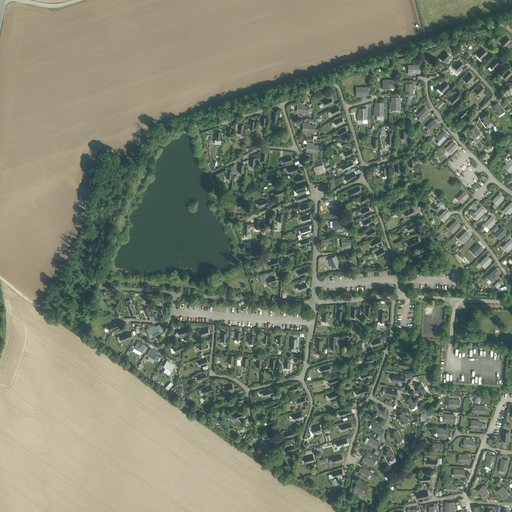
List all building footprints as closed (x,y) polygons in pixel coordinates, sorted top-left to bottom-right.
[(506,36),(500,42),(506,47),(511,41),(506,36)] [(483,48),(476,54),(482,60),(488,53),(483,48)] [(446,51),(440,58),(445,63),(451,57),(446,51)] [(495,59),(488,65),(494,71),(500,64),(495,59)] [(460,60),(453,66),(459,72),(465,65),(460,60)] [(420,65),(410,66),(410,72),(409,72),(409,74),(415,74),(415,73),(420,73),(420,65)] [(511,72),(508,68),(501,75),(507,80),(511,75),(511,72)] [(470,73),(463,79),(469,85),(475,78),(470,73)] [(394,80),(385,80),(385,87),(384,87),(384,89),(388,89),(388,87),(394,87),(394,80)] [(445,80),(438,88),(444,93),(451,86),(445,80)] [(413,84),(406,84),(406,93),(413,93),(413,95),(414,95),(414,88),(413,88),(413,84)] [(480,84),(474,91),(480,96),(486,90),(480,84)] [(368,87),(359,88),(359,94),(357,94),(357,96),(361,96),(361,95),(368,94),(368,87)] [(455,93),(449,100),(454,105),(461,99),(455,93)] [(331,98),(323,101),(326,106),(334,103),(331,98)] [(393,98),(392,102),(391,102),(391,109),(396,110),(396,107),(399,107),(400,98),(393,98)] [(498,102),(492,107),(497,114),(503,110),(498,102)] [(384,103),(376,103),(376,107),(374,107),(374,116),(376,116),(376,113),(383,113),(383,116),(384,116),(384,113),(383,113),(383,108),(384,108),(384,103)] [(305,105),(298,104),(297,112),(308,113),(309,107),(304,106),(305,105)] [(338,106),(331,110),(333,115),(341,111),(338,106)] [(465,106),(458,113),(463,119),(471,111),(465,106)] [(431,113),(425,108),(419,113),(422,116),(419,119),(422,122),(431,113)] [(367,109),(360,109),(360,116),(358,116),(358,119),(360,119),(360,118),(364,118),(364,120),(367,120),(368,118),(367,118),(367,109)] [(487,114),(480,118),(485,126),(492,121),(487,114)] [(342,117),(334,121),(337,126),(344,122),(342,117)] [(434,119),(427,126),(430,129),(427,131),(431,135),(440,125),(434,119)] [(310,124),(304,123),(304,125),(305,125),(304,129),(303,128),(303,131),(314,132),(314,126),(310,125),(310,124)] [(475,126),(468,130),(474,138),(480,133),(475,126)] [(345,128),(337,131),(340,136),(348,133),(345,128)] [(444,131),(438,136),(440,139),(437,143),(440,146),(442,143),(441,142),(446,138),(445,136),(447,134),(444,131)] [(348,138),(341,142),(343,147),(351,143),(348,138)] [(453,142),(448,147),(450,150),(449,152),(451,154),(456,149),(455,148),(457,145),(453,142)] [(318,146),(311,145),(311,143),(308,143),(307,145),(309,145),(308,151),(317,152),(318,146)] [(352,149),(344,152),(346,158),(354,154),(352,149)] [(352,161),(341,166),(344,171),(355,166),(352,161)] [(323,164),(314,167),(316,175),(325,172),(323,164)] [(298,165),(288,168),(290,174),(299,171),(298,165)] [(355,172),(344,177),(347,182),(357,177),(355,172)] [(359,186),(351,190),(354,195),(361,191),(359,186)] [(284,188),(274,191),(276,196),(285,193),(284,188)] [(468,194),(465,191),(459,197),(462,199),(460,201),(462,203),(467,198),(466,197),(468,194)] [(500,193),(494,199),(497,202),(493,205),(496,208),(498,206),(497,205),(502,200),(501,199),(503,197),(500,193)] [(366,195),(359,199),(361,204),(369,200),(366,195)] [(405,196),(397,200),(400,205),(408,201),(405,196)] [(266,199),(258,201),(260,207),(268,204),(266,199)] [(440,200),(437,203),(443,209),(446,206),(440,200)] [(368,206),(361,210),(363,215),(371,211),(368,206)] [(481,206),(474,213),(477,216),(475,217),(477,220),(485,212),(483,211),(485,210),(481,206)] [(413,208),(404,212),(407,217),(415,213),(413,208)] [(446,209),(440,215),(443,218),(442,219),(444,221),(449,216),(448,215),(450,213),(446,209)] [(310,215),(301,217),(303,223),(311,220),(310,215)] [(491,217),(484,224),(489,228),(492,226),(495,223),(494,221),(495,220),(491,217)] [(371,218),(363,221),(365,227),(373,223),(371,218)] [(456,220),(450,226),(453,229),(451,230),(453,232),(458,227),(457,226),(460,224),(456,220)] [(415,222),(407,226),(410,231),(417,228),(415,222)] [(309,226),(301,229),(303,234),(311,232),(309,226)] [(502,227),(496,233),(499,236),(497,237),(499,239),(504,234),(503,233),(505,231),(502,227)] [(374,228),(366,232),(369,237),(376,233),(374,228)] [(466,231),(461,237),(463,239),(462,241),(464,243),(469,238),(468,237),(470,235),(466,231)] [(510,232),(503,238),(505,240),(511,235),(510,232)] [(380,237),(370,242),(373,247),(382,243),(380,237)] [(417,237),(409,241),(411,246),(420,242),(417,237)] [(511,240),(510,239),(505,245),(504,245),(502,246),(505,250),(506,249),(508,251),(511,247),(511,245),(511,244),(511,240)] [(479,244),(473,249),(475,252),(474,253),(476,255),(481,250),(480,249),(482,247),(479,244)] [(293,248),(285,251),(286,256),(295,254),(293,248)] [(383,248),(375,252),(378,257),(386,253),(383,248)] [(424,249),(416,253),(419,258),(426,254),(424,249)] [(355,255),(350,257),(354,265),(359,263),(355,255)] [(336,256),(331,258),(335,266),(340,264),(336,256)] [(487,256),(481,262),(484,264),(483,266),(485,268),(490,263),(489,262),(491,259),(487,256)] [(277,258),(268,261),(270,267),(279,264),(277,258)] [(306,268),(298,271),(300,276),(308,273),(306,268)] [(496,268),(487,276),(492,281),(501,273),(496,268)] [(275,276),(267,279),(269,284),(277,282),(275,276)] [(306,283),(298,286),(300,291),(308,288),(306,283)] [(118,305),(113,307),(116,315),(121,313),(118,305)] [(133,306),(128,308),(131,316),(136,314),(133,306)] [(149,306),(143,308),(146,316),(152,314),(149,306)] [(164,307),(158,309),(161,317),(167,315),(164,307)] [(119,321),(111,324),(113,330),(121,327),(119,321)] [(159,325),(155,327),(155,326),(151,327),(149,328),(149,329),(147,330),(150,337),(162,331),(159,325)] [(186,328),(178,331),(180,336),(188,333),(186,328)] [(208,328),(200,331),(202,336),(210,333),(208,328)] [(131,332),(123,335),(125,340),(133,337),(131,332)] [(380,338),(372,341),(373,346),(382,344),(380,338)] [(338,339),(330,339),(329,349),(337,350),(338,339)] [(146,345),(138,341),(134,348),(142,352),(146,345)] [(185,343),(177,346),(179,351),(187,348),(185,343)] [(207,343),(199,346),(201,351),(209,348),(207,343)] [(159,353),(151,348),(147,355),(155,360),(159,353)] [(375,355),(364,358),(366,363),(376,360),(375,355)] [(206,358),(198,361),(200,366),(208,363),(206,358)] [(409,361),(399,359),(398,367),(408,368),(409,361)] [(176,364),(167,360),(164,367),(172,371),(176,364)] [(330,364),(320,367),(322,373),(332,369),(330,364)] [(369,371),(361,374),(363,379),(371,377),(369,371)] [(206,373),(197,376),(199,381),(208,378),(206,373)] [(405,375),(395,374),(394,381),(404,383),(405,375)] [(337,376),(329,379),(330,384),(339,382),(337,376)] [(167,390),(173,384),(170,381),(164,387),(167,390)] [(427,392),(421,383),(414,387),(420,396),(427,392)] [(232,384),(224,387),(226,392),(234,390),(232,384)] [(297,384),(289,387),(291,392),(299,389),(297,384)] [(210,386),(202,389),(204,394),(212,391),(210,386)] [(366,387),(356,390),(357,396),(368,392),(366,387)] [(397,389),(387,388),(385,395),(396,397),(397,389)] [(271,389),(263,391),(265,397),(273,394),(271,389)] [(336,391),(328,394),(330,399),(338,397),(336,391)] [(243,395),(232,399),(234,404),(245,401),(243,395)] [(304,396),(296,399),(298,404),(306,402),(304,396)] [(417,405),(411,396),(405,400),(410,409),(417,405)] [(245,409),(233,413),(236,421),(248,417),(245,409)] [(348,409),(339,411),(341,417),(350,414),(348,409)] [(386,414),(379,410),(376,414),(379,416),(378,417),(387,422),(389,419),(384,417),(386,414)] [(409,420),(403,411),(396,415),(402,424),(409,420)] [(301,412),(293,415),(295,420),(303,418),(301,412)] [(274,417),(266,420),(268,425),(276,422),(274,417)] [(382,426),(372,421),(370,424),(373,425),(371,429),(381,434),(384,429),(382,428),(382,426)] [(351,422),(341,426),(343,431),(353,428),(351,422)] [(320,424),(311,427),(313,434),(322,432),(320,424)] [(296,429),(288,431),(290,437),(298,434),(296,429)] [(402,439),(396,430),(390,434),(395,443),(402,439)] [(272,432),(264,435),(266,440),(274,438),(272,432)] [(379,442),(370,438),(367,444),(376,448),(379,442)] [(346,439),(336,442),(338,447),(348,444),(346,439)] [(294,444),(286,447),(288,452),(296,450),(294,444)] [(390,448),(383,452),(389,461),(396,457),(390,448)] [(379,458),(369,452),(368,455),(367,454),(364,459),(372,463),(373,460),(375,460),(376,459),(377,460),(379,458)] [(313,454),(304,457),(306,464),(315,462),(313,454)] [(495,456),(488,454),(486,461),(487,461),(485,465),(492,467),(493,462),(495,456)] [(342,455),(331,458),(333,463),(343,460),(342,455)] [(437,458),(426,458),(426,465),(437,466),(437,458)] [(509,461),(502,459),(501,462),(501,463),(499,470),(506,472),(508,467),(507,467),(509,461)] [(363,470),(361,468),(358,473),(365,477),(367,473),(372,476),(373,473),(364,468),(363,470)] [(342,469),(332,472),(334,478),(344,475),(342,469)] [(430,474),(419,475),(420,482),(431,482),(430,474)] [(369,488),(359,482),(358,484),(357,483),(354,490),(361,494),(362,492),(366,494),(369,488)] [(486,490),(483,486),(481,488),(482,490),(479,492),(482,496),(481,496),(484,499),(489,495),(486,490)] [(503,486),(498,490),(502,496),(501,496),(504,499),(509,495),(505,490),(506,490),(503,486)] [(428,490),(417,492),(418,500),(429,498),(428,490)] [(453,503),(446,503),(445,511),(454,511),(455,507),(453,507),(453,503)]
